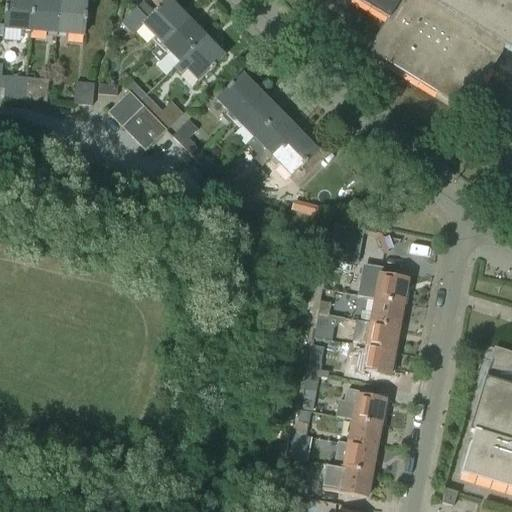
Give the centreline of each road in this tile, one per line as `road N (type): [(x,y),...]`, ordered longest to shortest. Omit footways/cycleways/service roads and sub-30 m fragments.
road 1 (residential): [(241,0),(423,181),(468,212)]
road 2 (residential): [(405,511),(468,212)]
road 3 (track): [(0,117),(88,126),(137,162)]
